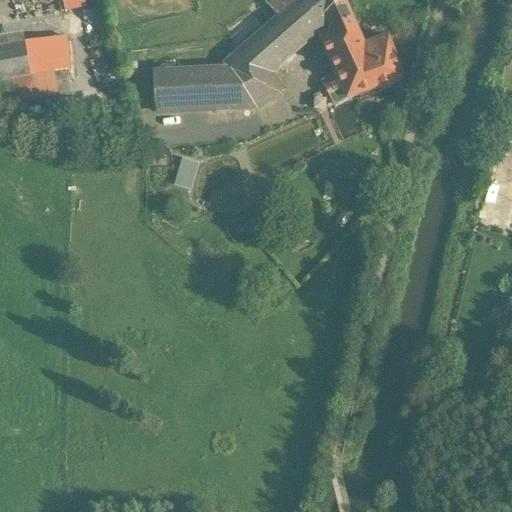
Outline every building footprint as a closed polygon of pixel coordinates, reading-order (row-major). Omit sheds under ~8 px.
[(271,0),(267,4),(284,24),(303,8),(312,0),(271,0)] [(341,0),(312,0),(303,8),(317,25),(325,17),(343,2),(341,0)] [(343,2),(325,17),(317,25),(320,39),(339,82),(348,100),(402,81),(387,40),(364,49),(343,2)] [(284,24),(230,73),(254,109),(278,97),(262,73),(317,25),(303,8),(284,24)] [(0,38),(0,50),(24,46),(22,35),(0,38)] [(66,38),(24,46),(30,78),(69,71),(66,38)] [(0,83),(11,81),(30,78),(24,46),(0,50),(0,83)] [(230,73),(153,77),(155,114),(216,111),(237,110),(254,109),(230,73)] [(11,81),(0,83),(0,111),(14,113),(11,81)] [(339,82),(325,88),(334,107),(348,100),(339,82)] [(237,110),(216,111),(217,122),(237,120),(237,110)]
